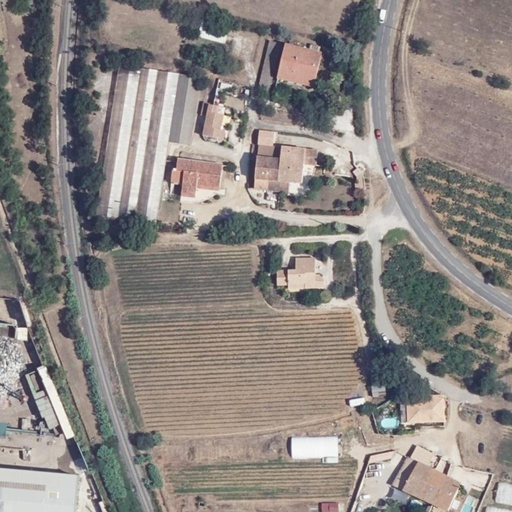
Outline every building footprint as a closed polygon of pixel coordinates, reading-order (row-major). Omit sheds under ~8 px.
[(200,28),(201,41),(227,41),(227,27),(200,28)] [(257,86),(269,89),(280,41),(269,38),(257,86)] [(286,78),(288,71),(315,77),(321,52),(286,43),(278,76),(286,78)] [(169,139),(190,144),(200,77),(120,62),(96,213),(156,222),(169,139)] [(286,78),(313,85),(315,77),(288,71),(286,78)] [(203,105),(205,140),(229,138),(227,115),(218,116),(217,104),(203,105)] [(273,171),(279,171),(278,180),(302,183),(304,161),(316,162),(317,149),(282,146),(281,158),(275,158),(273,171)] [(268,189),(269,179),(278,180),(279,171),(273,171),(275,158),(257,156),(254,187),(268,189)] [(219,190),(222,163),(178,158),(176,169),(171,169),(170,180),(183,181),(180,201),(199,201),(210,196),(219,190)] [(289,280),(306,280),(307,287),(325,286),(324,275),(315,275),(315,258),(296,258),(296,269),(278,269),(278,284),(289,284),(289,280)] [(372,396),(385,395),(383,371),(370,372),(372,396)] [(444,421),(442,397),(415,398),(415,421),(444,421)] [(351,406),(366,404),(365,398),(350,400),(351,406)] [(388,419),(400,415),(397,405),(377,409),(378,417),(386,415),(388,419)] [(0,437),(8,438),(9,425),(0,424),(0,437)] [(339,457),(338,436),(307,437),(307,458),(339,457)] [(436,470),(442,458),(417,445),(411,458),(407,455),(393,483),(431,503),(445,476),(436,470)] [(74,511),(78,478),(0,470),(0,511),(74,511)] [(446,510),(460,484),(445,476),(431,503),(446,510)] [(511,487),(499,485),(496,502),(511,503),(511,487)] [(322,503),(321,511),(339,511),(339,503),(322,503)]
